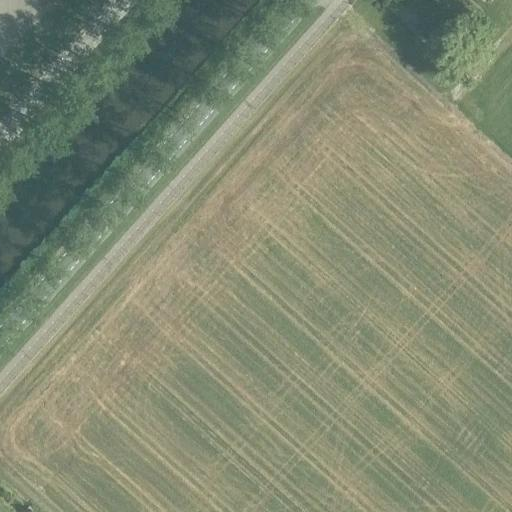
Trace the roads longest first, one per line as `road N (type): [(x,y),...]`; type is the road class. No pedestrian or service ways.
road 1 (tertiary): [(0,332),(297,0)]
road 2 (unclassified): [(0,133),(119,0)]
